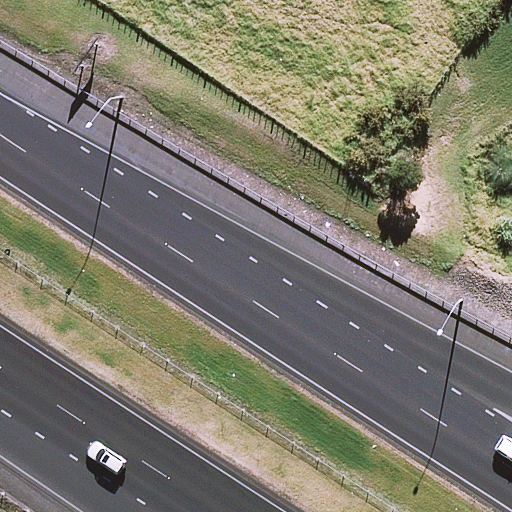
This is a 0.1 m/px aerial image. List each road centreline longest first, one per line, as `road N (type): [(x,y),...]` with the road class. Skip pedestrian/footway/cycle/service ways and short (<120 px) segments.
road 1 (motorway): [(0,117),(331,337)]
road 2 (motorway): [(290,511),(0,325)]
road 3 (motorway): [(175,511),(0,389)]
road 4 (motorway): [(331,337),(511,451)]
road 5 (motorway): [(331,337),(511,398)]
